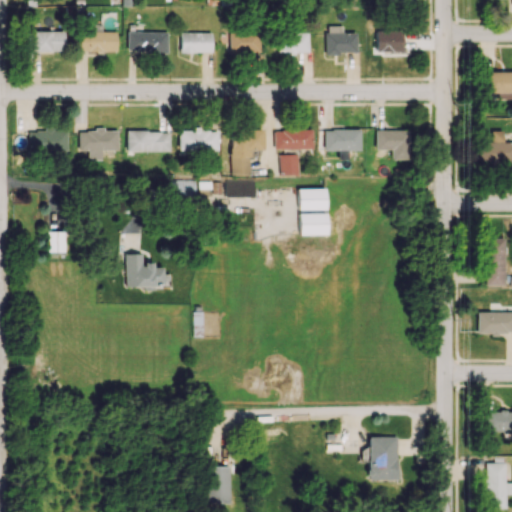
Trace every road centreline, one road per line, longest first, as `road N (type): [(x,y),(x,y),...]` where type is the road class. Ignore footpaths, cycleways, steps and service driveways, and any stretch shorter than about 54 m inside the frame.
road 1 (residential): [(443,0),(444,511)]
road 2 (residential): [(444,95),(1,95)]
road 3 (residential): [(1,0),(0,393)]
road 4 (residential): [(444,415),(223,416)]
